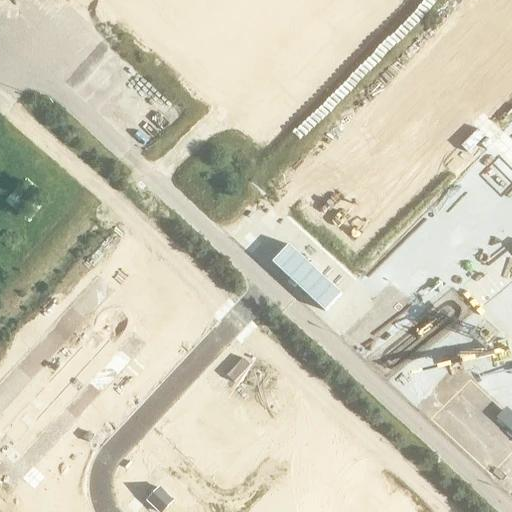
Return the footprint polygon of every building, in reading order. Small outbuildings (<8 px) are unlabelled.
[(68,23),(37,56),(44,62),(75,29),(68,23)] [(65,49),(57,54),(66,68),(74,63),(65,49)] [(341,294),(289,246),(273,262),(325,312),(341,294)] [(511,415),(507,411),(499,418),(511,429),(511,415)] [(165,511),(175,501),(160,488),(148,502),(158,511),(165,511)]
